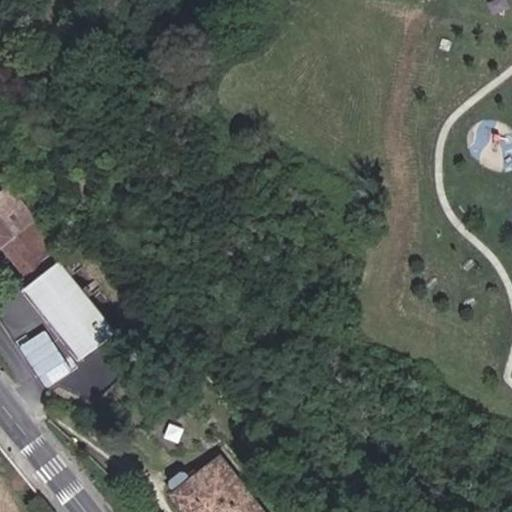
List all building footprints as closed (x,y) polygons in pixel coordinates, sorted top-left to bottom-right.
[(0,250),(31,226),(7,196),(0,201),(0,250)] [(56,258),(31,226),(0,250),(0,251),(24,283),(28,279),(40,270),(56,258)] [(64,264),(45,278),(34,286),(25,293),(79,364),(118,334),(64,264)] [(34,286),(45,278),(40,270),(28,279),(34,286)] [(23,345),(50,386),(76,369),(49,328),(23,345)] [(249,414),(245,417),(237,423),(251,441),(263,432),(249,414)] [(232,479),(240,473),(226,455),(197,477),(192,472),(187,471),(179,478),(179,483),(184,488),(181,492),(197,511),(271,511),(268,508),(265,510),(250,494),(246,497),(232,479)] [(265,510),(268,508),(240,473),(232,479),(246,497),(250,494),(265,510)]
